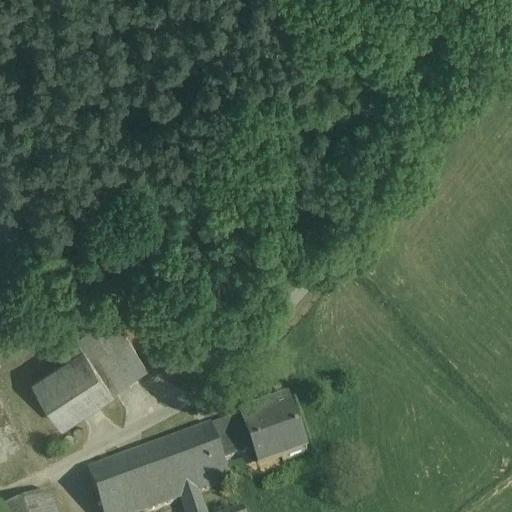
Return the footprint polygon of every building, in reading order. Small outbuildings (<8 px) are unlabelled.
[(288,233),(257,257),(274,280),(306,255),(288,233)] [(84,347),(33,380),(65,425),(148,366),(114,313),(79,335),(84,347)] [(285,392),(238,408),(250,444),(256,463),(304,446),(285,392)] [(221,454),(250,444),(238,408),(84,460),(102,511),(116,511),(176,492),(195,485),(228,474),(221,454)] [(0,464),(27,452),(15,427),(0,434),(0,464)] [(54,511),(46,485),(0,501),(0,511),(54,511)] [(204,511),(195,485),(176,492),(183,511),(204,511)] [(242,511),(239,502),(208,511),(242,511)]
